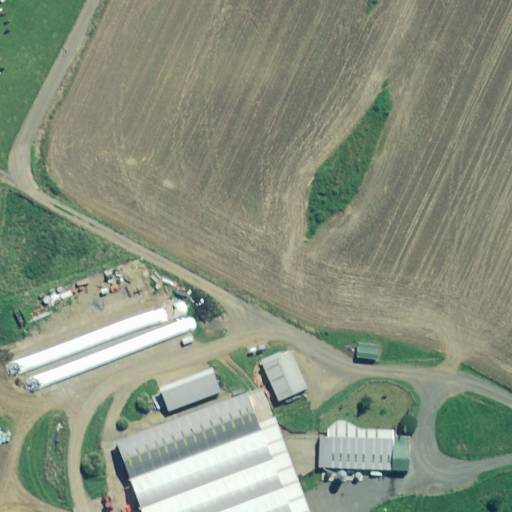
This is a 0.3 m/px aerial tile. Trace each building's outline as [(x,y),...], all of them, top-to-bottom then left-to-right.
[(139,326),(134,315),(60,348),(65,359),(139,326)] [(357,346),(357,358),(379,359),(379,347),(357,346)] [(291,348),(261,362),(280,402),(284,400),(289,408),(302,402),(298,394),(310,388),(291,348)] [(160,388),(168,411),(222,392),(213,368),(160,388)] [(295,511),(253,395),(116,445),(140,511),(295,511)] [(319,438),(319,468),(371,469),(371,476),(383,476),(383,470),(408,470),(409,434),(347,433),(347,428),(338,428),(338,432),(329,431),(329,438),(319,438)]
